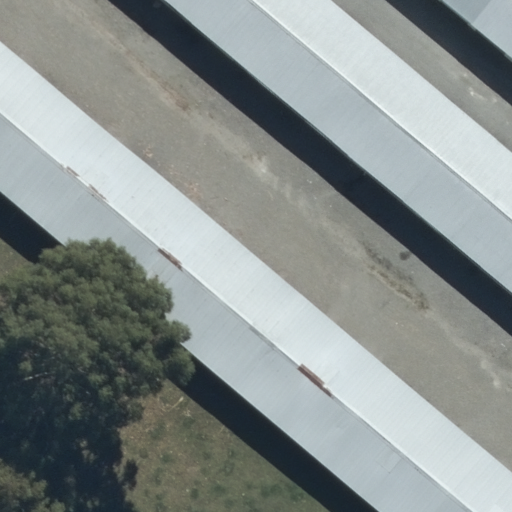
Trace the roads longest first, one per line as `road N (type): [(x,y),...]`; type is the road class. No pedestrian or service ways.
road 1 (unknown): [(29,0),(222,171),(511,365)]
road 2 (unknown): [(511,89),(403,0)]
